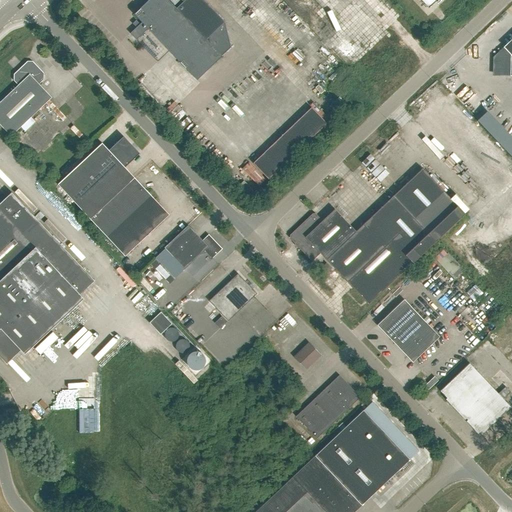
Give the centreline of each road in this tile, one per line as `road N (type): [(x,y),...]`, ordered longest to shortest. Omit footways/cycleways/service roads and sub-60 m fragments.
road 1 (unclassified): [(254,236),(502,0)]
road 2 (unclassified): [(254,236),(28,0)]
road 3 (unclassified): [(462,460),(254,236)]
